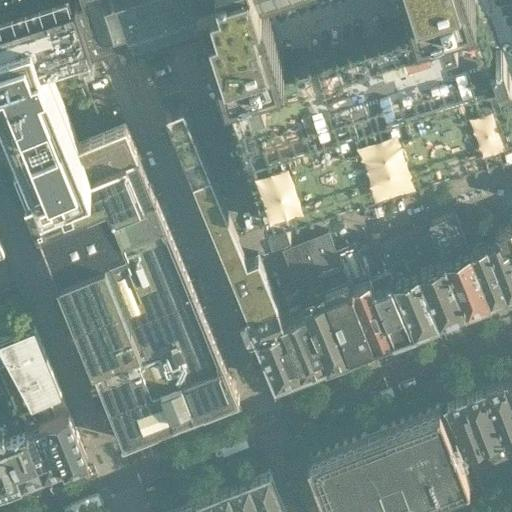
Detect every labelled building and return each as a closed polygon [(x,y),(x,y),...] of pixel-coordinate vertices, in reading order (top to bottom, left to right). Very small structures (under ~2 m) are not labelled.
[(91,34),(91,33),(80,0),(0,0),(0,92),(28,160),(13,166),(25,196),(138,150),(126,120),(78,139),(42,50),(91,34)] [(511,0),(80,0),(91,33),(109,27),(118,24),(121,34),(132,31),(203,9),(205,16),(225,79),(226,79),(267,210),(269,216),(271,222),(290,216),(286,204),(511,133),(511,123),(508,111),(499,83),(511,79),(511,77),(511,76),(511,0)] [(183,101),(164,108),(219,243),(224,255),(247,310),(277,298),(258,252),(246,257),(243,247),(238,236),(183,101)] [(138,150),(25,196),(36,224),(35,224),(92,363),(123,439),(157,425),(157,424),(204,406),(204,407),(238,394),(229,371),(156,193),(138,150)] [(489,296),(465,235),(454,210),(429,220),(439,245),(463,306),(489,296)] [(511,242),(511,218),(507,221),(496,225),(504,246),(508,244),(511,242)] [(463,306),(439,245),(429,220),(402,231),(436,317),(463,306)] [(511,287),(511,255),(508,244),(504,246),(496,225),(495,224),(482,229),(506,290),(511,287)] [(373,342),(335,247),(328,229),(305,238),(328,293),(327,293),(328,293),(350,350),(373,342)] [(506,290),(482,229),(465,235),(489,296),(506,290)] [(436,317),(402,231),(378,240),(412,326),(436,317)] [(282,247),(304,303),(327,293),(328,293),(305,238),(282,247)] [(412,326),(378,240),(377,238),(357,247),(392,334),(412,326)] [(392,334),(357,247),(354,239),(335,247),(373,342),(392,334)] [(25,304),(17,283),(0,290),(0,315),(3,314),(3,313),(25,304)] [(327,293),(304,303),(305,308),(326,360),(350,350),(328,293),(327,293)] [(277,298),(247,310),(257,335),(283,324),(280,318),(284,316),(277,298)] [(326,360),(305,308),(284,316),(280,318),(283,324),(301,370),(326,360)] [(68,408),(33,322),(0,335),(0,378),(12,407),(14,406),(46,392),(55,413),(68,408)] [(301,370),(283,324),(257,335),(275,380),(301,370)] [(511,396),(504,376),(485,383),(502,429),(511,447),(511,446),(511,396)] [(502,429),(485,383),(465,391),(489,451),(493,463),(511,455),(511,449),(511,447),(502,429)] [(489,451),(465,391),(444,399),(470,459),(489,451)] [(66,462),(48,416),(55,413),(46,392),(14,406),(15,408),(22,427),(40,472),(66,462)] [(460,456),(439,402),(384,424),(383,423),(362,431),(362,432),(307,453),(329,511),(379,511),(469,477),(464,465),(466,464),(463,455),(460,456)] [(40,472),(22,427),(15,408),(0,413),(0,422),(4,433),(3,434),(1,435),(19,480),(40,472)] [(69,409),(68,408),(55,413),(48,416),(66,462),(82,455),(83,454),(84,453),(84,452),(85,451),(84,450),(84,449),(68,409),(69,409)] [(1,435),(0,434),(0,487),(19,480),(1,435)] [(268,467),(249,475),(263,511),(286,511),(283,503),(268,467)] [(263,511),(249,475),(229,483),(241,511),(263,511)] [(467,511),(482,506),(469,477),(379,511),(467,511)] [(241,511),(229,483),(211,490),(219,511),(241,511)] [(219,511),(211,490),(193,497),(199,511),(219,511)] [(199,511),(193,497),(172,505),(175,511),(199,511)]
